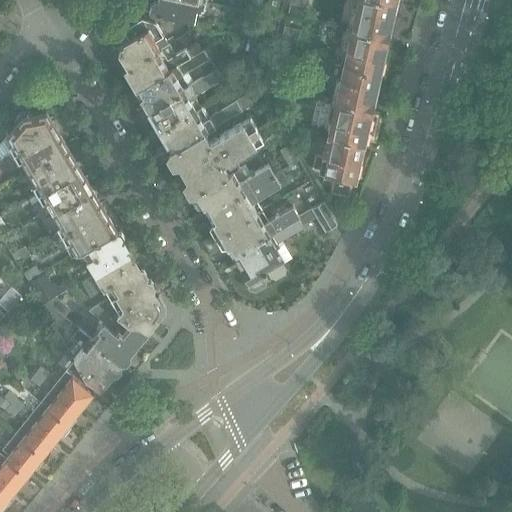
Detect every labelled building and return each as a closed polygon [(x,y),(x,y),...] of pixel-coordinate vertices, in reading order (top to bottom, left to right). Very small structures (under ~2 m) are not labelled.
[(151,3),(149,13),(159,16),(192,22),(195,10),(201,12),(203,2),(196,0),(155,0),(156,0),(152,3),(151,3)] [(267,0),(264,15),(278,18),(282,0),(267,0)] [(373,0),(358,0),(344,66),(378,73),(385,42),(387,35),(394,4),(373,0)] [(117,51),(123,62),(126,67),(157,49),(167,44),(154,22),(142,19),(130,26),(127,28),(126,28),(126,29),(124,33),(128,39),(118,45),(118,46),(117,51)] [(257,19),(254,31),(272,36),(275,24),(257,19)] [(283,27),(281,33),(297,36),(299,30),(283,27)] [(281,33),(280,39),(296,42),(297,36),(281,33)] [(280,39),(279,45),(295,48),(296,42),(280,39)] [(126,67),(123,69),(132,84),(134,88),(135,90),(203,50),(199,43),(188,49),(187,47),(175,54),(168,43),(167,44),(157,49),(126,67)] [(279,45),(277,51),(293,54),(295,48),(279,45)] [(203,50),(135,90),(136,93),(138,96),(147,111),(195,84),(188,72),(210,58),(205,49),(203,50)] [(277,51),(276,57),(292,60),(293,54),(277,51)] [(276,57),(274,63),(290,66),(292,60),(276,57)] [(274,63),(273,69),(289,72),(290,66),(274,63)] [(344,66),(329,138),(362,145),(362,144),(370,112),(371,105),(378,73),(344,66)] [(273,69),(272,75),(288,78),(289,72),(273,69)] [(195,84),(147,111),(148,112),(150,115),(159,132),(201,107),(194,96),(223,79),(218,70),(195,84)] [(273,86),(270,99),(284,103),(287,90),(273,86)] [(254,91),(236,101),(241,110),(259,99),(254,91)] [(201,107),(159,132),(168,146),(171,151),(204,133),(242,110),(241,110),(236,101),(208,118),(201,107)] [(8,132),(0,142),(0,157),(0,158),(5,156),(54,127),(45,111),(31,113),(29,109),(20,111),(14,118),(16,122),(8,132)] [(167,156),(173,165),(177,165),(179,164),(182,170),(184,173),(257,130),(250,120),(210,143),(204,133),(171,151),(170,152),(167,156)] [(54,127),(5,156),(10,165),(23,158),(29,169),(66,147),(54,127)] [(257,130),(184,173),(185,175),(188,180),(186,180),(187,181),(184,184),(184,185),(189,194),(194,193),(194,194),(194,195),(240,168),(234,158),(263,141),(257,130)] [(293,132),(292,139),(297,140),(296,145),(307,147),(309,136),(293,132)] [(329,138),(321,174),(338,178),(338,179),(342,180),(342,179),(354,181),(360,154),(362,145),(329,138)] [(289,145),(280,151),(289,166),(298,161),(289,145)] [(66,147),(29,169),(37,181),(32,184),(37,192),(78,167),(76,163),(66,147)] [(192,198),(196,206),(197,206),(203,205),(208,214),(274,175),(269,166),(252,176),(246,165),(240,168),(194,195),(192,198)] [(33,203),(31,204),(39,218),(49,212),(53,210),(90,188),(78,167),(37,192),(41,199),(33,203)] [(274,175),(208,214),(211,219),(213,222),(209,227),(215,237),(257,212),(252,202),(280,186),(274,175)] [(90,188),(53,210),(61,223),(57,226),(61,233),(102,208),(90,188)] [(307,210),(301,201),(292,206),(298,216),(307,210)] [(298,216),(233,254),(238,263),(240,266),(241,268),(240,268),(248,282),(247,286),(249,290),(255,291),(265,285),(265,282),(261,275),(267,271),(270,277),(275,278),(284,273),(285,268),(282,263),(284,262),(275,248),(278,246),(276,241),(315,218),(323,232),(325,230),(336,224),(322,202),(307,210),(298,216)] [(257,212),(215,237),(221,247),(221,248),(227,246),(232,255),(233,254),(298,216),(292,206),(264,223),(257,212)] [(102,208),(61,233),(67,242),(71,239),(77,250),(87,245),(114,229),(102,208)] [(114,229),(87,245),(93,257),(87,260),(95,274),(131,253),(129,250),(129,248),(128,247),(126,248),(121,240),(122,240),(123,236),(120,230),(116,229),(115,230),(114,229)] [(25,247),(16,252),(19,257),(28,252),(25,247)] [(131,253),(95,274),(103,288),(109,285),(115,296),(144,279),(143,277),(144,276),(146,273),(143,268),(139,267),(137,268),(133,260),(135,259),(135,257),(133,256),(132,256),(131,253)] [(35,265),(22,273),(28,281),(40,273),(35,265)] [(45,272),(28,282),(41,304),(57,295),(57,294),(63,291),(61,287),(55,290),(45,272)] [(144,279),(115,296),(122,307),(117,314),(128,323),(131,319),(146,331),(148,329),(149,329),(150,328),(151,326),(149,325),(153,319),(155,321),(163,312),(164,306),(158,296),(155,297),(151,290),(152,289),(153,285),(150,280),(146,279),(145,280),(144,279)] [(421,283),(414,292),(420,297),(428,288),(421,283)] [(56,297),(46,303),(64,317),(70,309),(56,297)] [(46,303),(42,305),(55,327),(64,317),(46,303)] [(100,331),(93,340),(119,362),(120,361),(121,362),(125,361),(129,357),(128,354),(128,353),(127,352),(140,336),(142,337),(144,336),(144,335),(144,334),(146,331),(131,319),(128,323),(123,330),(120,327),(116,332),(104,322),(98,329),(100,331)] [(74,342),(68,349),(74,359),(87,382),(97,390),(99,391),(100,390),(101,390),(101,389),(100,388),(104,384),(104,383),(105,383),(107,383),(107,381),(105,379),(111,372),(112,373),(116,372),(120,368),(120,364),(118,363),(119,362),(93,340),(78,328),(69,339),(74,342)] [(40,366),(35,372),(44,379),(49,373),(40,366)] [(35,372),(30,379),(38,386),(44,379),(35,372)] [(59,379),(53,386),(81,409),(94,394),(73,376),(66,384),(59,379)] [(54,398),(47,407),(69,424),(81,409),(53,386),(48,393),(54,398)] [(8,391),(3,398),(10,403),(19,410),(24,404),(16,398),(16,397),(8,391)] [(0,396),(0,406),(13,417),(19,410),(10,403),(10,404),(0,396)] [(34,410),(28,417),(57,439),(69,424),(47,407),(39,400),(32,408),(34,410)] [(19,424),(13,431),(22,439),(44,456),(57,439),(28,417),(23,424),(22,426),(19,424)] [(9,441),(3,449),(10,454),(7,457),(29,475),(31,472),(44,456),(22,439),(16,446),(9,441)] [(29,475),(7,457),(0,465),(0,478),(16,491),(29,475)] [(0,504),(3,507),(16,491),(0,478),(0,504)]
